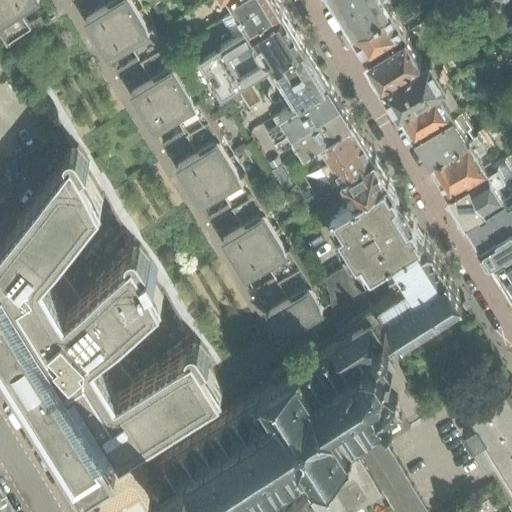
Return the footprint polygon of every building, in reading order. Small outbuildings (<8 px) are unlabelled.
[(30,21),(21,7),(31,0),(0,0),(0,26),(8,39),(11,43),(46,22),(41,14),(30,21)] [(150,25),(134,0),(105,0),(107,1),(87,14),(96,30),(95,31),(99,38),(101,37),(111,53),(131,40),(140,54),(118,68),(121,74),(144,60),(142,57),(166,42),(154,23),(150,25)] [(246,30),(284,7),(279,0),(251,0),(234,10),(223,17),(235,36),(246,30)] [(227,0),(234,10),(251,0),(227,0)] [(393,0),(392,0),(334,0),(353,31),(392,7),(390,2),(393,0)] [(439,0),(445,9),(456,2),(454,0),(439,0)] [(251,78),(267,68),(306,43),(284,7),(246,30),(235,36),(199,58),(213,80),(211,81),(213,83),(215,83),(223,95),(238,86),(251,106),(264,98),(251,78)] [(407,33),(404,27),(392,7),(353,31),(369,56),(407,33)] [(483,21),(479,13),(468,20),(472,27),(483,21)] [(423,59),(411,38),(407,33),(369,56),(374,64),(373,64),(378,73),(379,72),(383,80),(384,82),(423,59)] [(211,116),(200,97),(199,96),(196,98),(174,64),(178,62),(166,42),(142,57),(144,60),(152,75),(132,87),(142,103),(140,104),(145,111),(147,110),(156,126),(176,113),(185,128),(163,142),(167,147),(189,133),(187,131),(211,116)] [(329,80),(318,62),(307,43),(306,43),(267,68),(277,83),(269,88),(274,96),(278,96),(283,93),(290,105),(297,100),(329,80)] [(401,109),(445,83),(449,80),(432,53),(423,59),(384,82),(401,109)] [(353,119),(344,104),(330,82),(330,81),(329,80),(297,100),(290,105),(281,110),(287,120),(269,132),(280,150),(299,140),(305,149),(321,140),(353,119)] [(453,110),(460,106),(445,83),(401,109),(417,135),(455,112),(453,110)] [(474,134),(469,126),(472,123),(462,107),(455,112),(417,135),(432,160),(474,134)] [(257,189),(245,170),(242,172),(220,137),(223,135),(211,116),(187,131),(189,133),(198,148),(178,161),(188,176),(186,177),(191,185),(192,183),(202,199),(222,187),(231,201),(209,215),(213,221),(235,207),(233,204),(257,189)] [(331,156),(363,136),(353,119),(321,140),(331,156)] [(490,167),(480,152),(488,147),(478,132),(474,134),(432,160),(451,191),(490,167)] [(334,181),(375,156),(363,136),(331,156),(332,158),(323,163),(334,181)] [(0,357),(18,386),(28,403),(36,416),(52,441),(69,469),(79,484),(85,493),(117,473),(101,447),(116,437),(119,441),(123,449),(126,447),(221,388),(224,386),(216,373),(206,358),(211,355),(208,350),(209,350),(201,337),(201,338),(198,335),(195,334),(191,335),(189,338),(188,341),(189,345),(133,380),(109,341),(165,291),(163,289),(153,272),(158,269),(149,254),(141,241),(140,241),(138,239),(135,239),(132,240),(129,242),(128,245),(130,251),(80,295),(56,256),(105,195),(103,192),(85,163),(90,160),(87,156),(88,155),(79,141),(78,142),(77,141),(73,140),(70,141),(70,144),(71,147),(73,148),(42,188),(17,220),(0,241),(0,258),(1,259),(0,259),(0,357)] [(347,203),(389,176),(383,166),(376,155),(375,156),(334,181),(347,202),(347,203)] [(278,156),(269,161),(273,167),(282,162),(278,156)] [(506,194),(511,190),(511,167),(505,157),(490,167),(451,191),(468,218),(506,194)] [(367,270),(424,235),(423,234),(424,233),(421,228),(411,211),(408,211),(406,212),(401,204),(403,203),(404,200),(389,175),(389,176),(347,203),(347,202),(326,215),(359,269),(363,275),(368,271),(367,270)] [(287,245),(276,228),(266,210),(269,208),(257,189),(233,204),(235,207),(244,221),(224,234),(233,250),(232,251),(236,258),(238,257),(248,273),(268,260),(277,274),(255,288),(258,294),(280,280),(279,277),(303,262),(291,243),(287,245)] [(481,239),(511,219),(511,196),(509,198),(508,196),(506,194),(468,218),(469,220),(481,239)] [(491,257),(511,243),(511,219),(481,239),(491,257)] [(389,391),(392,376),(391,373),(381,357),(371,354),(392,341),(374,315),(380,311),(383,317),(388,313),(394,321),(392,323),(394,327),(396,325),(404,336),(464,298),(464,297),(463,296),(449,274),(444,265),(434,249),(424,233),(423,234),(424,235),(367,270),(368,271),(363,275),(359,277),(355,280),(345,264),(323,278),(330,289),(339,331),(290,361),(271,374),(274,378),(146,458),(151,466),(149,472),(148,473),(148,475),(150,475),(154,481),(153,482),(155,485),(151,487),(152,489),(151,490),(153,493),(154,492),(160,501),(161,501),(161,502),(162,501),(163,502),(165,500),(165,501),(166,500),(166,501),(167,500),(169,503),(172,507),(171,508),(170,508),(171,509),(168,510),(169,511),(168,511),(258,511),(277,501),(281,498),(306,483),(360,451),(383,437),(378,431),(386,426),(389,426),(393,423),(394,421),(402,416),(399,410),(397,397),(389,391)] [(511,243),(491,257),(511,289),(511,243)] [(324,305),(311,284),(315,282),(303,262),(279,277),(280,280),(289,295),(269,307),(279,323),(277,324),(282,331),(284,330),(324,305)] [(511,377),(471,403),(474,407),(455,419),(460,426),(463,424),(472,439),(469,441),(489,474),(507,462),(511,469),(511,377)] [(383,437),(360,451),(382,485),(391,499),(398,511),(430,511),(408,474),(389,442),(385,438),(384,436),(383,437)] [(368,511),(360,498),(372,491),(382,485),(360,451),(306,483),(314,495),(321,507),(324,511),(368,511)] [(314,495),(306,483),(281,498),(277,501),(281,509),(288,505),(291,510),(314,495)] [(292,511),(311,511),(321,507),(314,495),(291,510),(292,511)] [(283,511),(281,509),(277,501),(258,511),(283,511)]
